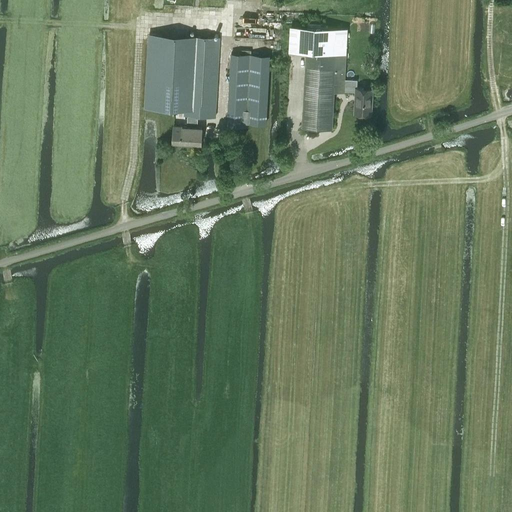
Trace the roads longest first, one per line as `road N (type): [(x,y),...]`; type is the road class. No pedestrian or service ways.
road 1 (unclassified): [(0,263),(511,110)]
road 2 (track): [(0,18),(138,26),(123,225),(133,261),(166,278),(162,310)]
road 3 (track): [(489,511),(504,163)]
road 4 (track): [(338,206),(356,188),(478,179),(504,163)]
road 5 (track): [(504,163),(491,0)]
